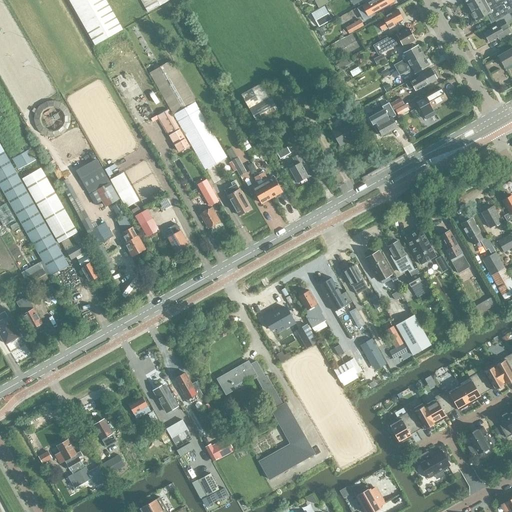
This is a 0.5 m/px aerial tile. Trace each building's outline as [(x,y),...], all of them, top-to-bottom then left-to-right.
[(122,30),(105,0),(69,0),(95,45),(122,30)] [(140,0),(147,13),(169,0),(140,0)] [(372,0),(362,6),(367,16),(393,1),(392,0),(372,0)] [(473,0),(467,4),(469,8),(476,21),(492,11),(497,20),(511,11),(511,0),(499,0),(495,2),(494,0),(473,0)] [(324,6),(311,13),(319,27),(332,19),(324,6)] [(398,10),(382,18),(383,20),(377,23),(381,31),(387,28),(388,29),(395,25),(394,24),(402,19),(398,10)] [(498,25),(484,33),(489,42),(497,37),(498,39),(510,32),(506,24),(511,20),(511,11),(496,21),(498,25)] [(147,19),(125,32),(213,184),(235,171),(147,19)] [(349,33),(363,25),(360,20),(346,27),(349,33)] [(408,28),(395,35),(388,39),(387,37),(373,45),(378,55),(400,42),(402,47),(414,40),(408,28)] [(396,70),(423,56),(417,46),(403,54),(407,61),(405,62),(404,59),(394,65),(396,70)] [(502,65),(503,64),(504,67),(511,62),(511,48),(498,56),(500,59),(499,59),(502,65)] [(382,54),(373,59),(376,65),(385,59),(382,54)] [(423,56),(396,70),(399,75),(410,69),(408,67),(409,66),(414,73),(428,65),(423,56)] [(387,69),(381,72),(384,77),(390,74),(387,69)] [(431,70),(423,75),(422,74),(419,76),(420,77),(406,84),(409,90),(413,87),(415,90),(423,86),(424,87),(428,85),(428,83),(436,79),(435,78),(437,76),(434,70),(432,71),(431,70)] [(257,123),(278,111),(262,82),(241,95),(257,123)] [(389,84),(383,87),(386,93),(392,89),(389,84)] [(419,107),(429,102),(432,107),(447,99),(441,87),(416,101),(419,107)] [(400,98),(391,104),(394,110),(404,104),(400,98)] [(69,120),(70,117),(69,114),(69,110),(67,108),(65,105),(63,103),(60,101),(57,100),(53,100),(50,100),(47,101),(44,102),(42,104),(39,107),(37,110),(36,113),(36,116),(36,119),(37,123),(38,125),(40,128),(43,130),(45,132),(49,133),(52,133),(56,133),(59,132),(61,131),(64,129),(67,126),(68,123),(69,120)] [(404,105),(396,110),(399,116),(407,111),(404,105)] [(170,134),(180,128),(168,109),(158,115),(170,134)] [(373,120),(381,135),(397,127),(391,117),(386,109),(381,112),(382,115),(373,120)] [(332,131),(340,145),(360,134),(348,113),(342,116),(346,123),(332,131)] [(185,138),(173,144),(178,153),(189,146),(185,138)] [(231,147),(225,151),(228,156),(234,152),(231,147)] [(18,168),(36,159),(31,148),(13,156),(18,168)] [(287,148),(277,153),(280,159),(290,153),(287,148)] [(49,152),(44,155),(50,165),(55,162),(49,152)] [(308,177),(301,165),(304,164),(298,154),(292,158),(296,165),(289,168),(297,182),(308,177)] [(239,176),(246,172),(238,157),(231,161),(239,176)] [(76,172),(89,192),(109,180),(98,160),(76,172)] [(282,191),(274,176),(268,179),(257,160),(252,163),(259,174),(263,182),(272,198),(282,191)] [(22,178),(58,243),(61,241),(77,233),(40,168),(22,178)] [(261,204),(272,198),(263,182),(259,174),(253,177),(258,185),(252,188),(261,204)] [(113,178),(128,206),(135,202),(120,175),(113,178)] [(60,182),(77,214),(83,211),(66,179),(60,182)] [(110,182),(95,190),(88,195),(94,205),(101,201),(105,207),(119,199),(110,182)] [(241,194),(230,201),(238,215),(250,208),(241,194)] [(209,206),(219,201),(216,195),(206,201),(209,206)] [(511,196),(502,201),(508,211),(503,214),(507,222),(511,219),(511,196)] [(119,216),(124,213),(118,202),(113,205),(119,216)] [(489,227),(501,221),(492,206),(481,213),(489,227)] [(209,228),(220,222),(212,207),(200,214),(209,228)] [(147,210),(136,217),(147,236),(159,230),(147,210)] [(95,228),(85,211),(78,215),(88,232),(87,233),(95,246),(113,236),(105,222),(95,228)] [(125,216),(118,221),(124,229),(131,224),(125,216)] [(471,218),(460,223),(469,239),(469,238),(473,245),(480,241),(485,250),(488,249),(491,254),(482,260),(491,276),(491,275),(505,268),(486,236),(482,238),(471,218)] [(165,231),(176,251),(188,244),(177,225),(165,231)] [(142,251),(145,250),(132,227),(123,233),(128,241),(125,243),(133,257),(139,254),(140,254),(142,253),(142,251)] [(420,228),(405,237),(420,265),(436,256),(420,228)] [(470,267),(449,231),(440,236),(448,249),(445,251),(458,273),(470,267)] [(504,253),(511,248),(511,233),(511,232),(497,241),(504,253)] [(87,250),(82,241),(77,233),(61,241),(66,250),(71,260),(76,257),(85,252),(87,250)] [(414,269),(398,241),(397,241),(396,239),(390,243),(391,245),(388,247),(392,254),(390,255),(399,272),(405,269),(407,270),(412,277),(406,280),(410,287),(421,281),(417,275),(419,273),(416,268),(414,269)] [(102,244),(96,247),(109,270),(115,266),(102,244)] [(85,252),(76,257),(89,281),(99,276),(85,252)] [(379,282),(380,281),(390,275),(378,252),(366,258),(379,282)] [(442,256),(436,259),(442,272),(449,268),(442,256)] [(31,289),(48,279),(39,263),(32,267),(35,273),(25,279),(31,289)] [(362,279),(355,265),(353,266),(353,265),(348,267),(348,268),(343,271),(351,285),(354,290),(365,284),(362,279)] [(511,296),(511,281),(506,270),(505,268),(491,275),(505,300),(511,296)] [(319,284),(335,311),(351,301),(352,302),(352,301),(346,291),(341,294),(340,293),(341,293),(338,288),(337,288),(331,277),(331,278),(320,285),(319,284)] [(319,309),(309,291),(298,297),(308,315),(306,316),(314,332),(326,325),(317,310),(319,309)] [(381,305),(375,295),(369,298),(376,308),(381,305)] [(32,329),(42,323),(26,296),(15,303),(32,329)] [(493,296),(474,307),(479,314),(497,303),(493,296)] [(272,312),(263,317),(271,330),(276,327),(279,332),(295,323),(286,307),(273,315),(272,312)] [(0,334),(5,344),(10,341),(11,343),(16,340),(15,338),(19,336),(5,311),(0,313),(0,334)] [(431,345),(413,315),(396,325),(413,355),(431,345)] [(474,323),(470,316),(456,325),(459,331),(474,323)] [(307,325),(297,331),(307,348),(317,342),(307,325)] [(393,359),(399,356),(409,351),(399,335),(396,337),(401,345),(389,352),(393,359)] [(368,341),(360,345),(371,365),(378,361),(383,359),(372,338),(368,341)] [(292,355),(289,350),(285,353),(282,349),(277,353),(282,361),(292,355)] [(511,379),(511,356),(511,354),(493,364),(505,384),(511,379)] [(247,382),(256,377),(274,409),(282,404),(266,376),(265,377),(256,361),(255,361),(255,362),(250,365),(248,362),(243,364),(242,363),(226,372),(226,374),(217,379),(226,394),(236,388),(235,388),(234,386),(246,380),(247,381),(247,382)] [(340,382),(357,372),(350,361),(334,370),(340,382)] [(494,389),(495,390),(505,384),(493,364),(476,374),(486,392),(492,388),(493,390),(494,389)] [(184,372),(174,378),(187,399),(197,393),(184,372)] [(480,398),(479,397),(481,397),(480,395),(486,392),(476,374),(469,377),(470,380),(460,386),(470,404),(480,398)] [(180,404),(174,394),(171,395),(170,394),(164,384),(153,391),(166,412),(180,404)] [(460,409),(470,404),(460,386),(449,391),(448,389),(441,393),(451,411),(457,408),(458,409),(460,409)] [(445,418),(444,417),(446,416),(445,415),(451,411),(441,393),(434,397),(435,399),(425,405),(424,403),(435,423),(445,418)] [(143,397),(129,405),(136,419),(151,411),(143,397)] [(314,454),(289,408),(285,403),(282,404),(274,409),(272,410),(291,444),(259,462),(269,479),(314,454)] [(425,428),(425,429),(435,423),(424,403),(406,413),(416,431),(422,428),(423,429),(425,428)] [(506,438),(511,434),(511,410),(506,413),(506,412),(501,415),(502,417),(496,420),(506,438)] [(411,436),(410,434),(416,431),(406,413),(388,423),(400,443),(410,438),(410,437),(411,436)] [(106,446),(116,441),(104,419),(94,425),(106,446)] [(177,435),(187,429),(182,419),(166,429),(171,438),(171,439),(175,447),(182,442),(177,435)] [(472,445),(468,447),(472,454),(476,452),(477,455),(494,445),(483,427),(478,430),(477,429),(472,432),(472,433),(467,436),(472,445)] [(165,432),(160,435),(165,445),(171,442),(165,432)] [(495,436),(491,438),(495,445),(499,442),(495,436)] [(213,461),(237,448),(231,437),(213,447),(211,444),(205,447),(213,461)] [(65,461),(71,471),(80,465),(81,467),(83,466),(78,457),(82,455),(79,451),(76,453),(68,439),(56,446),(60,451),(54,454),(59,464),(65,461)] [(181,455),(195,447),(192,441),(178,449),(181,455)] [(419,462),(418,462),(427,479),(434,475),(436,478),(443,474),(441,471),(450,466),(441,449),(430,455),(427,451),(417,457),(419,462)] [(46,458),(47,460),(51,458),(48,452),(39,457),(42,461),(46,458)] [(119,455),(101,465),(106,474),(124,464),(119,455)] [(79,485),(85,481),(92,477),(86,467),(73,474),(79,485)] [(210,473),(198,480),(207,496),(219,489),(210,473)] [(370,491),(367,485),(354,492),(365,511),(372,511),(380,508),(379,506),(384,503),(376,488),(370,491)] [(224,488),(214,493),(217,500),(227,495),(224,488)] [(214,493),(202,499),(205,506),(217,500),(214,493)] [(141,511),(168,511),(160,497),(139,508),(141,511)] [(501,505),(505,511),(509,509),(510,511),(511,511),(511,497),(511,499),(501,505)]
